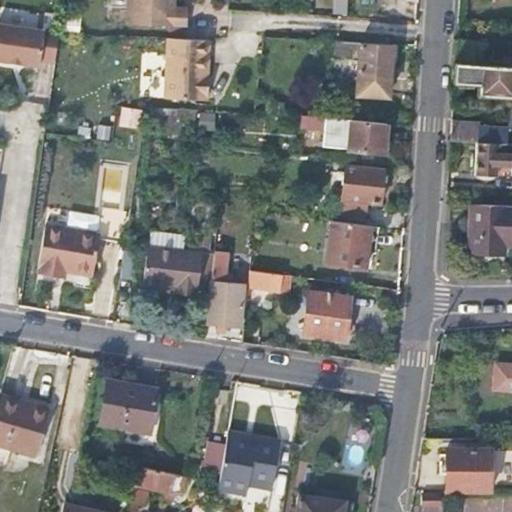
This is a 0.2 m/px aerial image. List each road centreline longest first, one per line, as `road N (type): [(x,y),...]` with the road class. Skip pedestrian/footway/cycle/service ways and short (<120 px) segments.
road 1 (residential): [(407,387),(0,320)]
road 2 (residential): [(440,0),(419,303)]
road 3 (residential): [(407,387),(388,511)]
